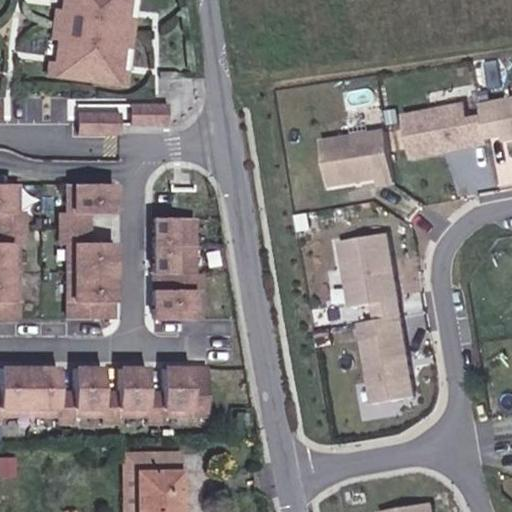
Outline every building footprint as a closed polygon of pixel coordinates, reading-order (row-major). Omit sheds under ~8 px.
[(95,0),(65,0),(64,10),(55,9),(53,23),(92,28),(95,0)] [(95,0),(92,28),(130,33),(132,19),(123,18),(125,0),(95,0)] [(92,28),(53,23),(51,38),(60,39),(57,62),(48,61),(47,74),(85,79),(92,28)] [(130,33),(92,28),(85,79),(124,84),(125,71),(117,70),(120,47),(129,48),(130,33)] [(511,97),(482,103),(484,115),(488,137),(506,133),(507,139),(511,137),(511,97)] [(466,102),(406,113),(414,157),(489,142),(488,137),(484,115),(469,118),(466,102)] [(164,124),(166,124),(166,104),(128,104),(128,124),(164,124)] [(119,113),(76,113),(76,133),(119,133),(119,131),(119,113)] [(387,129),(323,138),(331,185),(379,178),(380,185),(396,182),(387,129)] [(15,214),(15,184),(0,183),(0,228),(21,228),(22,214),(15,214)] [(112,214),(112,184),(66,183),(65,214),(59,214),(59,228),(86,228),(86,214),(112,214)] [(191,218),(151,218),(151,245),(191,246),(191,218)] [(0,271),(15,272),(15,243),(22,243),(21,228),(0,228),(0,271)] [(65,272),(112,272),(112,243),(86,243),(86,228),(59,228),(59,243),(65,243),(65,272)] [(376,305),(400,301),(389,234),(342,242),(353,309),(376,305)] [(191,246),(151,245),(151,273),(191,273),(191,246)] [(0,271),(0,317),(15,318),(15,272),(0,271)] [(112,318),(112,272),(65,272),(65,318),(112,318)] [(191,273),(151,273),(151,319),(154,319),(179,319),(198,319),(198,273),(191,273)] [(400,301),(376,305),(378,320),(403,316),(400,301)] [(416,397),(403,316),(378,320),(361,323),(374,404),(416,397)] [(0,413),(26,414),(26,368),(0,367),(0,413)] [(56,368),(26,368),(26,414),(56,414),(56,421),(71,421),(71,414),(71,393),(56,393),(56,368)] [(100,368),(71,368),(71,393),(71,414),(100,415),(100,421),(115,421),(115,415),(115,393),(100,393),(100,368)] [(145,368),(115,368),(115,393),(115,415),(145,414),(145,421),(160,421),(160,414),(160,394),(145,394),(145,368)] [(206,368),(160,368),(160,394),(160,414),(206,415),(206,368)] [(246,413),(235,413),(235,432),(246,432),(246,413)] [(122,454),(123,472),(136,472),(135,511),(179,511),(179,453),(122,454)] [(14,457),(0,457),(0,475),(14,475),(14,457)] [(135,511),(136,472),(123,472),(122,511),(135,511)]
